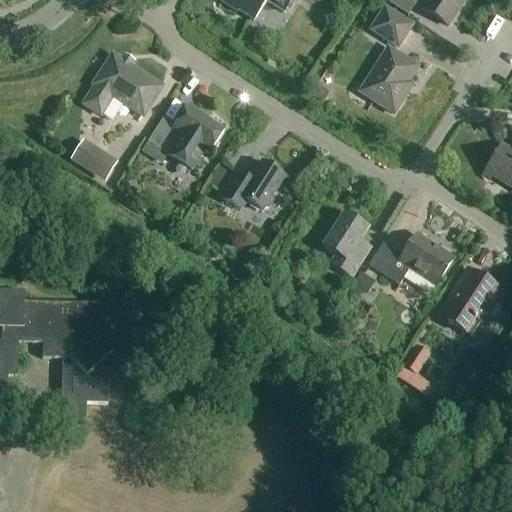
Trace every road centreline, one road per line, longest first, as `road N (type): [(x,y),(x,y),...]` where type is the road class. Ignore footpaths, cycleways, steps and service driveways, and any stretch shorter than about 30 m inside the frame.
road 1 (residential): [(416,172),(373,168),(174,43),(163,16)]
road 2 (residential): [(416,172),(499,49)]
